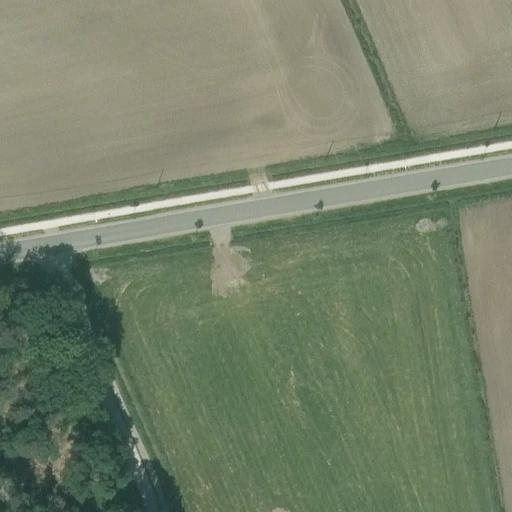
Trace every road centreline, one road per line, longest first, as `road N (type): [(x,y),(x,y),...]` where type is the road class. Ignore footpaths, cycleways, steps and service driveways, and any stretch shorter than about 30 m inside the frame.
road 1 (secondary): [(49,244),(511,165)]
road 2 (track): [(151,511),(57,273)]
